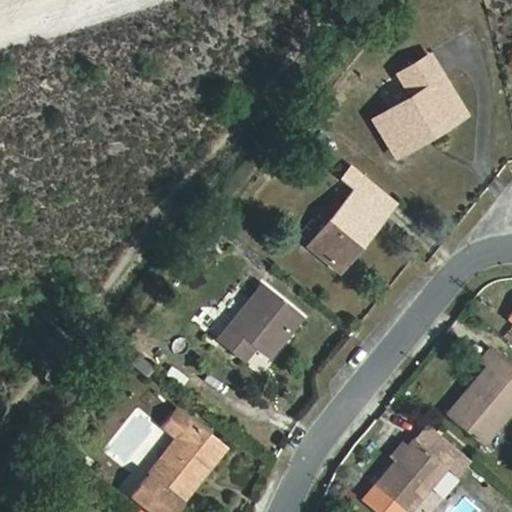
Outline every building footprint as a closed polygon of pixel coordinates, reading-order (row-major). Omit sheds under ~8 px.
[(397,161),(432,140),(428,133),(467,109),(453,87),(451,89),(428,53),(395,73),(409,96),(373,118),(397,161)] [(428,133),(432,140),(471,116),(467,109),(428,133)] [(313,246),(338,265),(357,241),(362,244),(395,201),(355,170),(348,180),(356,188),(313,246)] [(357,241),(338,265),(346,271),(365,246),(362,244),(357,241)] [(304,316),(265,286),(219,341),(234,353),(245,339),(258,349),(271,360),(304,316)] [(245,339),(234,353),(247,363),(258,349),(245,339)] [(475,361),(480,367),(494,351),(488,347),(475,361)] [(474,399),(454,423),(486,448),(511,417),(511,366),(494,351),(480,367),(483,369),(465,391),(474,399)] [(474,399),(465,391),(445,416),(454,423),(474,399)] [(195,475),(221,442),(193,421),(129,498),(146,511),(177,511),(202,481),(195,475)] [(459,453),(426,425),(413,440),(411,438),(404,446),(390,463),(372,484),(404,511),(408,511),(446,468),(459,453)] [(229,448),(221,442),(195,475),(202,481),(229,448)] [(404,446),(401,443),(386,459),(390,463),(404,446)] [(459,453),(446,468),(456,478),(469,462),(459,453)]
